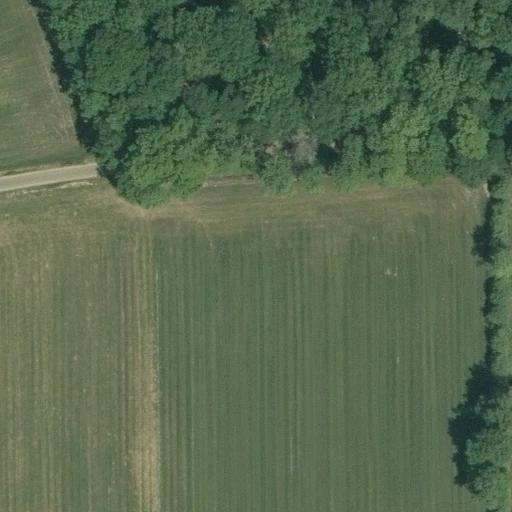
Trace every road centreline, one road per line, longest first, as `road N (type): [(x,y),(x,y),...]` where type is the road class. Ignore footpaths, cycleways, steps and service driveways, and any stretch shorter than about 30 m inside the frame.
road 1 (track): [(150,164),(511,137)]
road 2 (unclassified): [(0,186),(150,164)]
